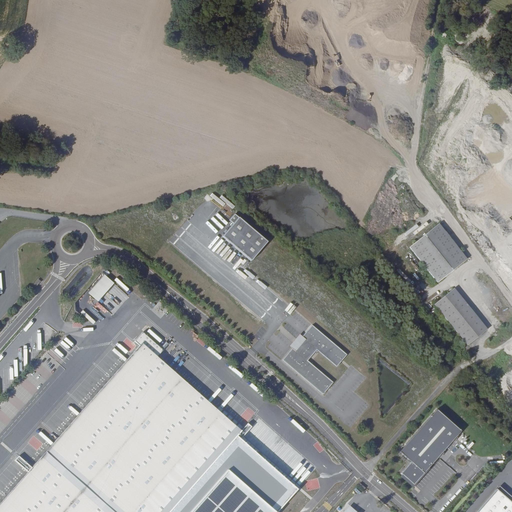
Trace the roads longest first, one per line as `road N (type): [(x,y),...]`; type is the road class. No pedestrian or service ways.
road 1 (unclassified): [(312,417),(163,287)]
road 2 (unclassified): [(163,287),(312,417)]
road 3 (unclassified): [(410,511),(312,417)]
